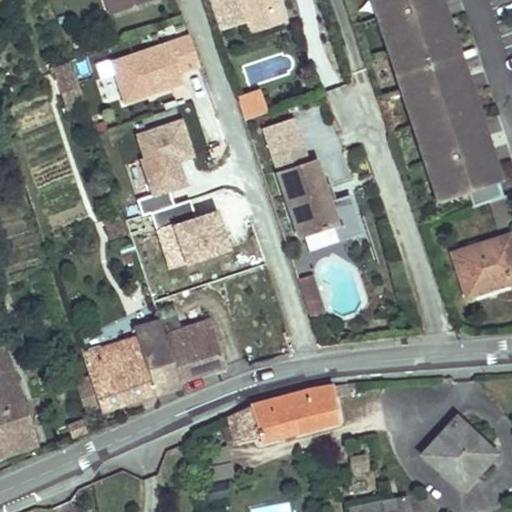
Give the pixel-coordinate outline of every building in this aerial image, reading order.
[(105,0),(111,16),(156,0),(155,0),(105,0)] [(211,0),(221,28),(244,20),(280,7),(277,0),(211,0)] [(446,19),(439,0),(372,0),(439,200),(469,191),(474,207),(493,200),(505,196),(500,181),(502,180),(497,163),(494,164),(480,121),(483,120),(473,91),(470,92),(456,49),(458,48),(449,18),(446,19)] [(106,62),(123,109),(203,81),(186,33),(106,62)] [(57,67),(57,87),(70,86),(70,67),(57,67)] [(242,121),(266,115),(261,91),(237,96),(242,121)] [(178,109),(129,124),(151,201),(147,202),(168,273),(230,255),(218,212),(193,220),(186,195),(189,194),(179,163),(193,159),(178,109)] [(362,236),(349,196),(329,203),(314,159),(307,162),(296,131),(268,141),(279,171),(275,172),(298,239),(303,237),(337,226),(342,224),(347,241),(362,236)] [(194,216),(211,211),(207,196),(190,200),(194,216)] [(505,196),(493,200),(502,228),(511,225),(511,209),(507,196),(505,196)] [(112,244),(123,240),(115,216),(103,220),(112,244)] [(337,226),(303,237),(308,254),(343,243),(347,241),(342,224),(337,226)] [(137,239),(145,262),(156,259),(148,235),(137,239)] [(467,297),(488,290),(485,279),(492,276),(493,280),(509,276),(511,283),(511,282),(511,241),(510,235),(453,254),(467,297)] [(310,275),(297,280),(305,303),(318,299),(310,275)] [(485,279),(488,290),(511,283),(509,276),(493,280),(492,276),(485,279)] [(323,313),(318,299),(305,303),(310,317),(323,313)] [(161,323),(180,381),(225,366),(210,320),(180,330),(176,318),(161,323)] [(179,381),(158,321),(135,329),(138,337),(121,343),(124,353),(86,367),(93,387),(101,412),(180,384),(179,381)] [(121,343),(82,355),(86,367),(124,353),(121,343)] [(0,384),(17,378),(7,347),(0,348),(0,384)] [(82,355),(62,361),(66,372),(76,369),(84,391),(93,387),(86,367),(82,355)] [(0,456),(38,443),(17,378),(0,384),(0,456)] [(234,413),(227,417),(234,442),(257,436),(259,442),(337,420),(332,399),(350,394),(350,391),(356,389),(355,385),(297,393),(234,413)] [(456,418),(422,454),(461,491),(489,460),(484,454),(489,449),(456,418)] [(72,435),(89,429),(85,419),(68,425),(72,435)] [(228,451),(213,452),(216,480),(231,478),(228,451)] [(354,473),(368,471),(365,454),(350,457),(354,473)] [(349,511),(407,511),(405,498),(349,508),(349,511)]
